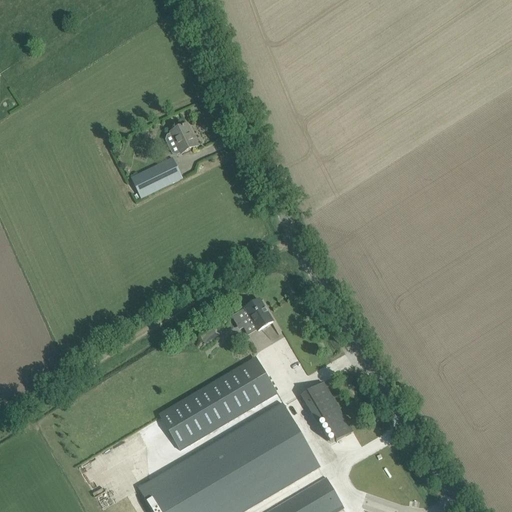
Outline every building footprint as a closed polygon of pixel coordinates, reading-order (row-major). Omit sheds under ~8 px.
[(192,136),(187,126),(172,134),(172,135),(167,138),(166,142),(172,155),(176,157),(182,154),(182,155),(197,148),(193,139),(192,140),(191,137),(192,136)] [(131,179),(141,200),(183,180),(173,159),(131,179)] [(232,318),(237,327),(251,318),(259,332),(273,324),(268,314),(267,315),(259,302),(260,302),(260,301),(232,318)] [(256,359),(164,413),(185,449),(277,395),(256,359)] [(324,384),(301,397),(318,426),(324,422),(337,443),(353,433),(324,384)] [(138,490),(150,511),(246,511),(321,468),(283,405),(138,490)] [(361,469),(368,483),(387,475),(380,460),(361,469)] [(269,511),(334,511),(344,507),(327,478),(269,511)] [(382,488),(387,497),(394,493),(388,484),(382,488)]
